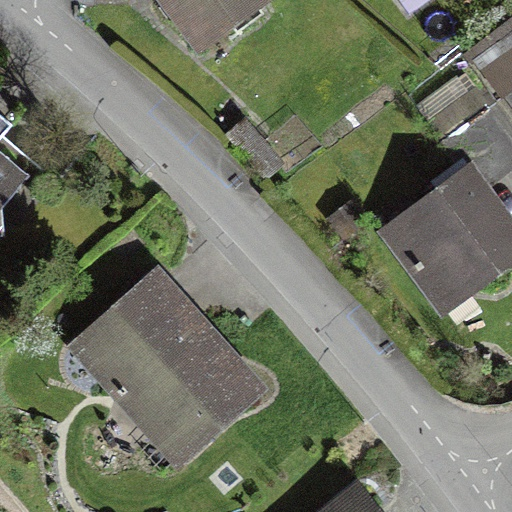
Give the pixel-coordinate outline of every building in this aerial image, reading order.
[(168,0),(199,45),(263,0),(168,0)] [(442,189),(390,224),(438,296),(511,246),(511,230),(482,186),(511,166),(511,143),(489,108),(443,138),(459,161),(435,178),(442,189)] [(0,211),(34,171),(0,142),(0,137),(11,125),(0,115),(0,211)] [(157,276),(78,344),(176,458),(255,389),(157,276)] [(370,511),(359,497),(340,511),(370,511)]
